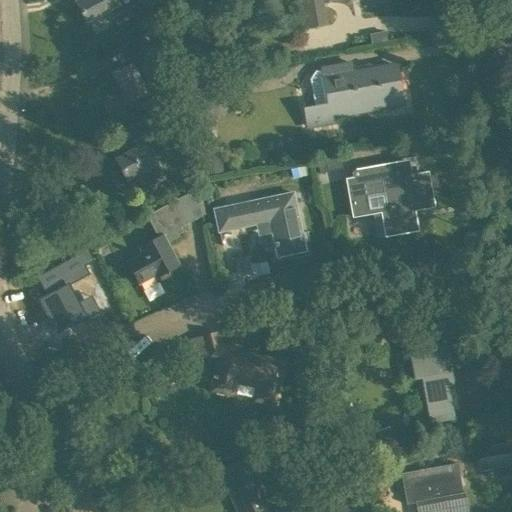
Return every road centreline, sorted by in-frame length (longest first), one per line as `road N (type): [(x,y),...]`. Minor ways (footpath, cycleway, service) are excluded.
road 1 (residential): [(0,213),(7,0)]
road 2 (residential): [(204,308),(139,327),(25,379)]
road 3 (residential): [(88,511),(25,379)]
